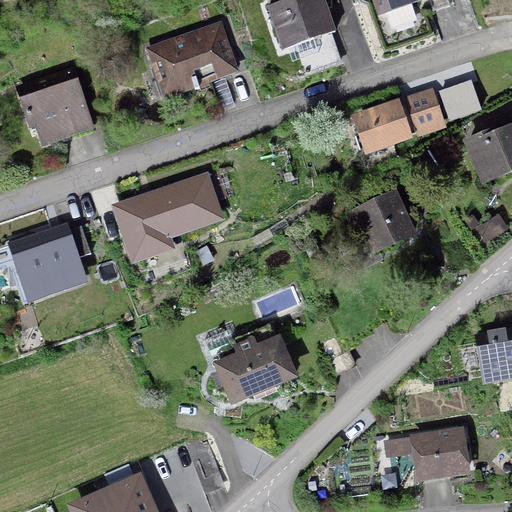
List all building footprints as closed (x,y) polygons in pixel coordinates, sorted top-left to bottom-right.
[(324,0),(293,0),(268,9),(282,52),(335,34),(324,0)] [(371,0),(378,18),(428,0),(371,0)] [(221,24),(147,49),(164,100),(238,74),(221,24)] [(71,69),(12,91),(36,154),(95,132),(71,69)] [(433,90),(351,118),(364,157),(446,129),(433,90)] [(493,131),(462,144),(482,191),(511,177),(511,127),(495,135),(493,131)] [(206,176),(113,208),(133,264),(178,249),(174,238),(221,222),(206,176)] [(395,192),(344,215),(355,240),(363,236),(372,255),(415,236),(395,192)] [(67,225),(7,245),(27,304),(87,285),(67,225)] [(511,330),(474,337),(482,388),(511,382),(511,330)] [(341,336),(324,344),(337,372),(354,364),(341,336)] [(235,357),(214,366),(231,410),(298,382),(280,339),(258,348),(254,340),(232,349),(235,357)] [(464,429),(410,437),(410,439),(413,457),(417,486),(471,478),(464,429)] [(207,433),(185,440),(203,490),(224,482),(207,433)] [(410,439),(384,442),(386,460),(413,457),(410,439)] [(157,511),(141,475),(67,508),(68,511),(157,511)]
